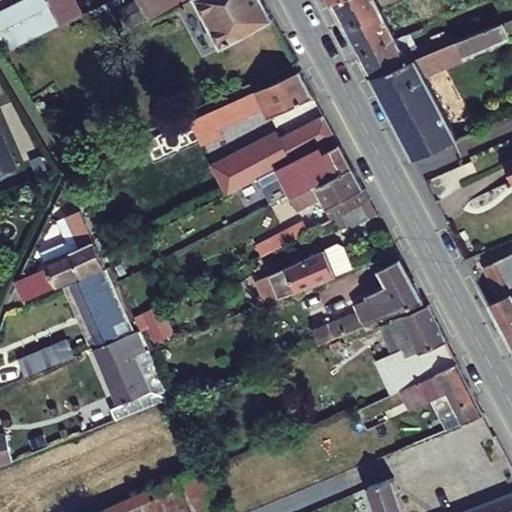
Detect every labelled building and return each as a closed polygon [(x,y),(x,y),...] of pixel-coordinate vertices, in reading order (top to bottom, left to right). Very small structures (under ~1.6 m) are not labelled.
[(70,0),(33,0),(12,11),(29,45),(80,19),(70,0)] [(268,25),(254,0),(125,0),(130,9),(121,13),(119,19),(123,26),(130,27),(139,23),(142,29),(191,4),(216,50),(268,25)] [(389,0),(342,0),(352,21),(391,2),(389,0)] [(415,0),(395,0),(391,2),(352,21),(365,44),(403,28),(394,10),(415,0)] [(12,11),(0,16),(0,36),(9,55),(29,45),(12,11)] [(511,13),(511,12),(465,32),(471,48),(511,30),(511,13)] [(435,34),(411,44),(403,28),(365,44),(378,68),(421,50),(439,43),(435,34)] [(448,63),(431,70),(421,50),(378,68),(419,149),(427,146),(478,125),(448,63)] [(262,114),(268,127),(312,105),(295,75),(165,135),(176,159),(184,156),(187,161),(201,154),(198,149),(214,141),(212,136),(262,114)] [(320,120),(312,105),(268,127),(275,142),(320,120)] [(334,147),(298,167),(310,190),(347,170),(334,147)] [(0,150),(0,191),(15,186),(0,150)] [(347,170),(310,190),(330,221),(340,216),(365,204),(347,170)] [(269,183),(260,188),(269,205),(278,200),(269,183)] [(365,204),(340,216),(347,231),(372,218),(365,204)] [(47,263),(48,267),(23,278),(17,289),(23,302),(102,267),(78,214),(66,219),(78,248),(47,263)] [(263,254),(307,231),(300,219),(257,243),(263,254)] [(511,248),(486,260),(501,293),(511,288),(511,248)] [(246,315),(339,277),(330,259),(322,255),(242,290),(248,304),(243,306),(246,315)] [(350,314),(308,332),(315,347),(418,304),(396,263),(371,274),(378,291),(357,300),(359,305),(348,310),(350,314)] [(126,326),(103,275),(71,289),(93,340),(126,326)] [(511,288),(501,293),(493,296),(511,333),(511,288)] [(156,306),(142,313),(156,340),(170,333),(156,306)] [(404,333),(359,353),(369,373),(413,354),(427,380),(456,367),(425,306),(396,318),(404,333)] [(136,337),(96,354),(111,390),(119,387),(122,394),(140,386),(137,379),(152,373),(136,337)] [(60,348),(46,354),(53,370),(67,364),(60,348)] [(46,354),(11,369),(18,385),(53,370),(46,354)] [(451,428),(480,415),(456,367),(427,380),(385,399),(392,410),(413,400),(417,406),(436,397),(451,428)] [(111,390),(117,404),(112,406),(115,413),(161,394),(152,373),(137,379),(140,386),(122,394),(119,387),(111,390)] [(403,411),(390,417),(402,447),(415,442),(403,411)] [(498,450),(483,418),(419,448),(435,480),(498,450)] [(221,511),(207,467),(86,508),(87,511),(221,511)] [(362,491),(369,511),(511,511),(511,493),(461,511),(399,511),(390,480),(362,491)]
